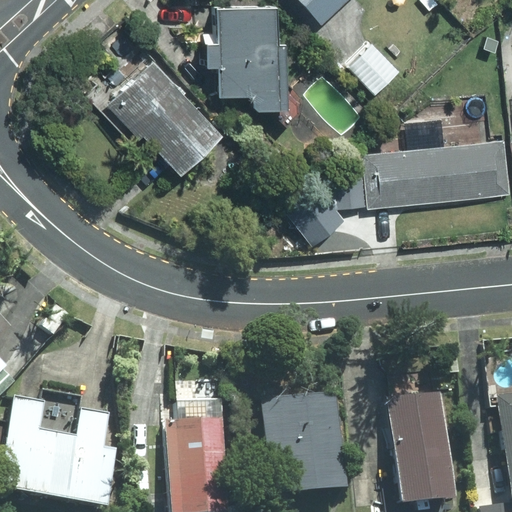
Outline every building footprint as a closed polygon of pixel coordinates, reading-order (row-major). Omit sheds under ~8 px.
[(297,0),(318,23),(342,0),(297,0)] [(470,27),(482,17),(466,0),(461,0),(453,8),(470,27)] [(274,43),(273,6),(213,7),(214,43),(203,43),(203,66),(214,67),(214,95),(249,95),(248,106),(252,109),(282,109),(281,43),(274,43)] [(397,71),(371,43),(346,67),(373,94),(397,71)] [(219,134),(149,60),(103,104),(135,138),(140,134),(178,173),(219,134)] [(365,209),(509,195),(503,140),(360,154),(365,209)] [(0,395),(12,385),(0,371),(0,370),(4,367),(0,362),(0,330),(5,326),(0,320),(0,395)] [(395,502),(449,497),(440,392),(386,397),(395,502)] [(343,487),(333,393),(257,402),(263,452),(259,452),(263,489),(280,487),(281,494),(343,487)] [(511,511),(510,501),(511,500),(511,393),(495,394),(504,497),(476,499),(476,511),(511,511)] [(41,406),(10,400),(0,452),(0,491),(102,510),(113,453),(98,451),(104,417),(77,412),(72,440),(36,433),(41,406)] [(219,511),(216,422),(169,423),(172,511),(219,511)]
